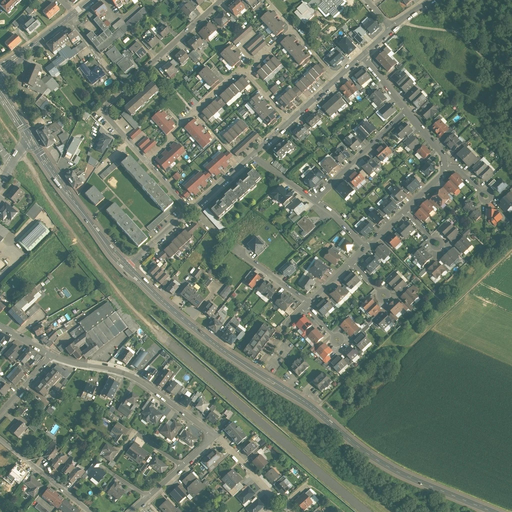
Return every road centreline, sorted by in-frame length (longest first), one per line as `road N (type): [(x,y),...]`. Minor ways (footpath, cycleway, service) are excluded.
road 1 (secondary): [(0,121),(145,318),(365,511)]
road 2 (tertiary): [(493,511),(363,451),(192,327),(127,267)]
road 3 (track): [(315,410),(385,342),(414,343),(511,249)]
road 4 (residential): [(221,0),(107,103),(107,118),(147,162)]
road 5 (residential): [(50,356),(133,377),(215,435)]
road 6 (tertiary): [(127,267),(26,139)]
road 7 (track): [(402,18),(415,28),(463,34),(511,83)]
road 8 (residential): [(245,72),(292,29),(337,78)]
road 9 (residential): [(405,111),(313,198)]
